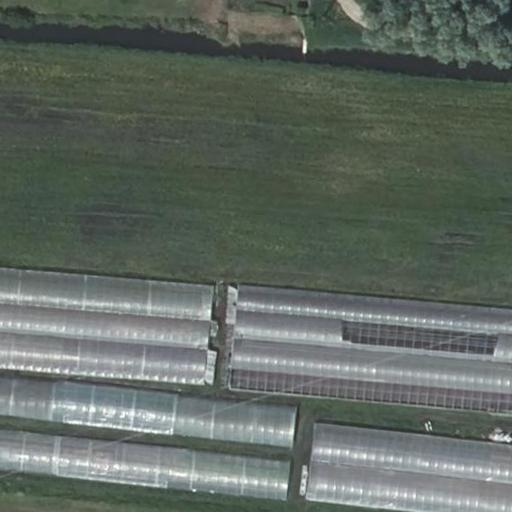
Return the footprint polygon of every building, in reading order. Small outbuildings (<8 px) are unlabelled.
[(220,285),(0,263),(0,365),(210,385),(220,285)] [(511,307),(245,282),(232,390),(511,414),(511,307)] [(0,416),(297,444),(300,405),(0,376),(0,416)] [(443,511),(511,511),(511,441),(313,423),(306,500),(443,511)] [(294,459),(0,429),(0,469),(290,498),(294,459)]
